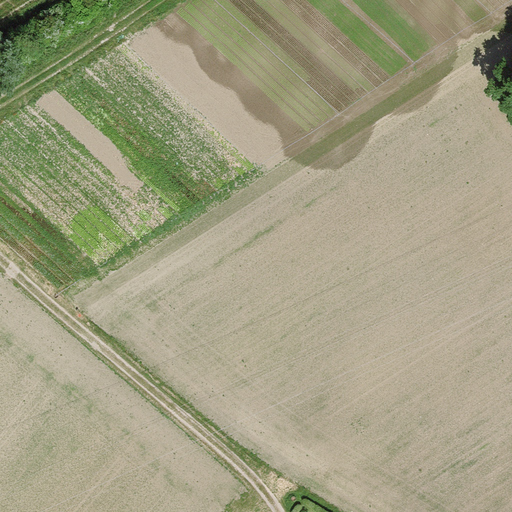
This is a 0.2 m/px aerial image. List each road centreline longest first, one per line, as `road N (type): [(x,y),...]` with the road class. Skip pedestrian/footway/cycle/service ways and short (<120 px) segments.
road 1 (track): [(0,257),(280,511)]
road 2 (track): [(160,0),(0,106)]
